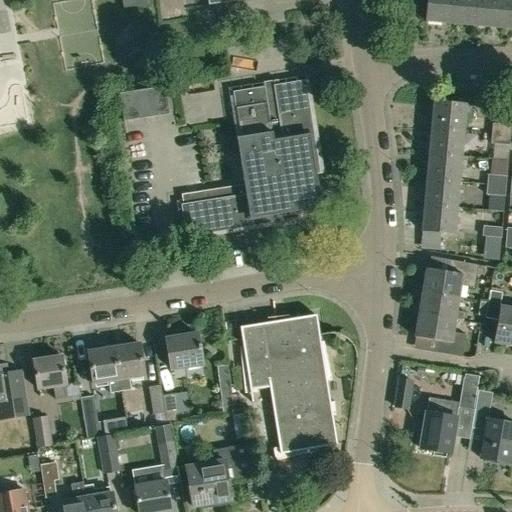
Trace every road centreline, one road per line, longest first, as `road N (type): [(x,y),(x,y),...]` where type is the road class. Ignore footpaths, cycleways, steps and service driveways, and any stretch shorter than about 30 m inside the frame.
road 1 (residential): [(0,330),(375,272)]
road 2 (residential): [(375,272),(364,69)]
road 3 (residential): [(354,511),(377,347)]
road 4 (residential): [(364,69),(511,66)]
road 5 (residential): [(377,347),(511,369)]
